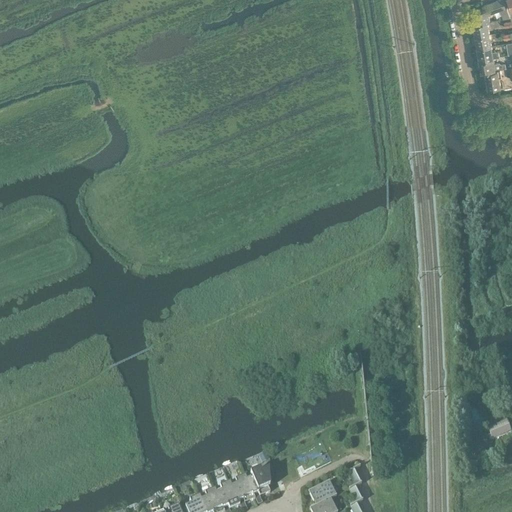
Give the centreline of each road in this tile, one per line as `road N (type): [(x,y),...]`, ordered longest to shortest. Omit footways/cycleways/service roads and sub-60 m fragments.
road 1 (residential): [(511,102),(476,99),(457,1)]
road 2 (residential): [(367,511),(361,460),(298,486),(292,496)]
